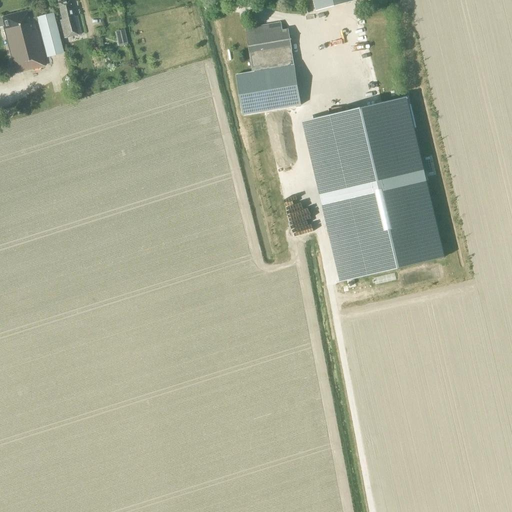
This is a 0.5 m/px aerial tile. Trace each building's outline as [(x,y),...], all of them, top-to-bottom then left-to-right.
[(63,39),(80,34),(76,17),(73,17),(69,0),(68,0),(57,3),(61,20),(59,21),(63,39)] [(312,0),(316,11),(353,1),(352,0),(312,0)] [(44,65),(43,61),(30,10),(0,17),(0,26),(2,26),(14,73),(44,65)] [(46,57),(62,53),(52,14),(36,18),(46,57)] [(245,28),(253,72),(236,75),(243,115),(301,106),(288,29),(282,30),(281,22),(245,28)] [(127,44),(124,31),(115,33),(118,46),(127,44)] [(406,98),(317,119),(354,279),(443,259),(406,98)]
